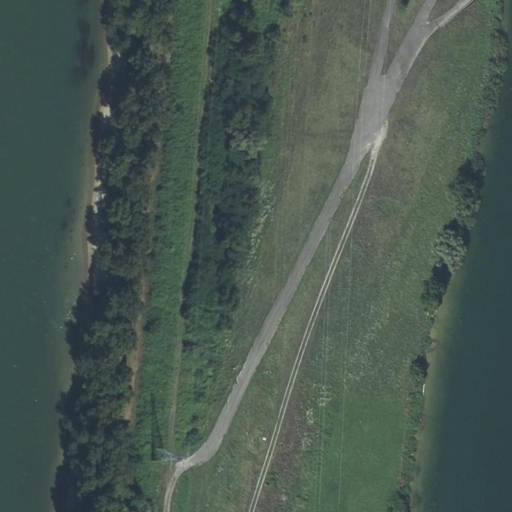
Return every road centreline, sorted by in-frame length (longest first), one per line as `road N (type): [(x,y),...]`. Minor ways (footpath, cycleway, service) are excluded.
road 1 (track): [(123,511),(172,0)]
road 2 (track): [(173,472),(209,0)]
road 3 (track): [(257,511),(373,165),(379,137),(368,122)]
